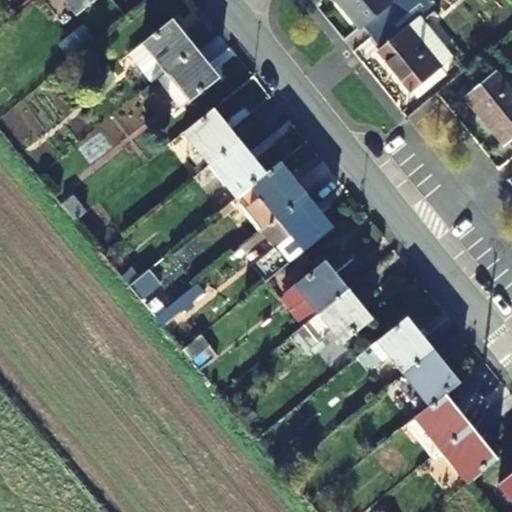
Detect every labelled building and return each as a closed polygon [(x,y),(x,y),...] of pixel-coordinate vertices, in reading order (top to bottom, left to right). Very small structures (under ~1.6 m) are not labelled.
[(96,0),(64,0),(77,16),(96,0)] [(364,27),(373,37),(411,7),(405,0),(395,0),(390,5),(385,0),(336,0),(361,29),(364,27)] [(411,7),(373,37),(382,47),(378,51),(411,92),(441,68),(409,27),(423,16),(413,5),(411,7)] [(165,74),(195,50),(171,21),(127,57),(150,86),(165,74)] [(93,38),(85,28),(68,40),(77,51),(93,38)] [(77,51),(68,40),(61,47),(69,58),(77,51)] [(219,79),(195,50),(165,74),(189,104),(219,79)] [(511,148),(511,93),(496,74),(466,99),(504,145),(507,142),(511,148)] [(103,89),(94,77),(83,86),(92,98),(103,89)] [(210,167),(239,143),(212,110),(183,134),(193,147),(179,159),(195,179),(210,167)] [(239,143),(210,167),(237,200),(251,187),(266,176),(239,143)] [(281,164),(266,176),(251,187),(259,197),(247,207),(266,229),(307,196),(281,164)] [(86,212),(73,196),(62,205),(75,221),(86,212)] [(307,196),(266,229),(263,231),(285,259),(299,248),(304,252),(333,229),(307,196)] [(302,328),(349,291),(325,262),(284,294),(295,308),(290,313),(302,328)] [(122,276),(130,286),(139,278),(132,268),(122,276)] [(139,278),(130,286),(141,299),(159,284),(149,271),(139,278)] [(204,292),(197,284),(156,317),(163,325),(183,308),(187,313),(193,308),(190,304),(204,292)] [(372,320),(349,291),(302,328),(290,337),(304,354),(332,331),(342,344),(372,320)] [(388,355),(403,374),(433,350),(406,319),(361,356),(371,369),(388,355)] [(208,345),(201,335),(183,349),(191,359),(208,345)] [(459,383),(433,350),(403,374),(417,391),(408,398),(421,414),(444,396),(459,383)] [(444,396),(421,414),(415,418),(442,451),(470,428),(444,396)] [(498,460),(470,428),(442,451),(468,484),(498,460)] [(296,461),(286,448),(273,458),(284,471),(296,461)] [(511,502),(511,474),(498,486),(511,502)]
